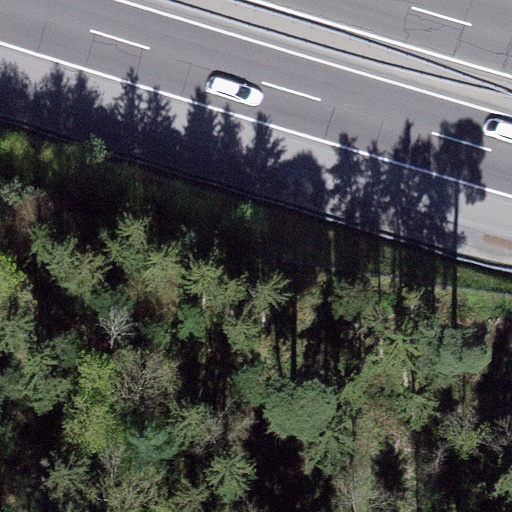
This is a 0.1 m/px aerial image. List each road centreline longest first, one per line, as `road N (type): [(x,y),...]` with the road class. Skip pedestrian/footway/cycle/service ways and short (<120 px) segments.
road 1 (motorway): [(0,2),(511,156)]
road 2 (motorway): [(511,36),(386,0)]
